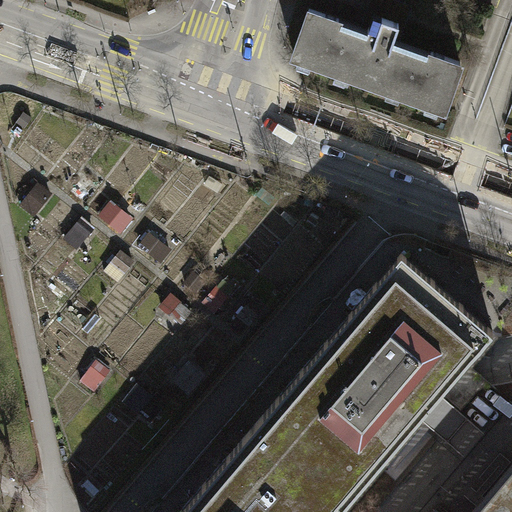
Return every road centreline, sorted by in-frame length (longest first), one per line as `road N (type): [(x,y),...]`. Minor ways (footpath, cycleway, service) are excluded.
road 1 (tertiary): [(207,102),(511,214)]
road 2 (tertiary): [(0,29),(207,102)]
